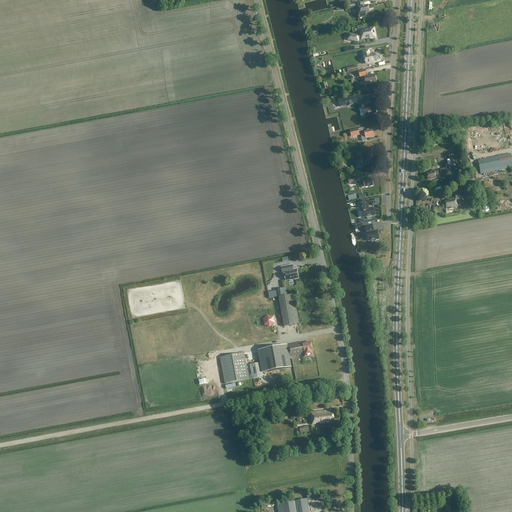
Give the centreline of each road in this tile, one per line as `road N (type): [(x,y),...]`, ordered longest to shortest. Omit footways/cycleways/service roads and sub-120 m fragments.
road 1 (primary): [(400,434),(396,297),(411,0)]
road 2 (unclassified): [(346,381),(256,0)]
road 3 (unclassified): [(0,446),(346,381)]
road 4 (unclassified): [(389,233),(397,0)]
road 5 (unclassified): [(350,511),(346,381)]
